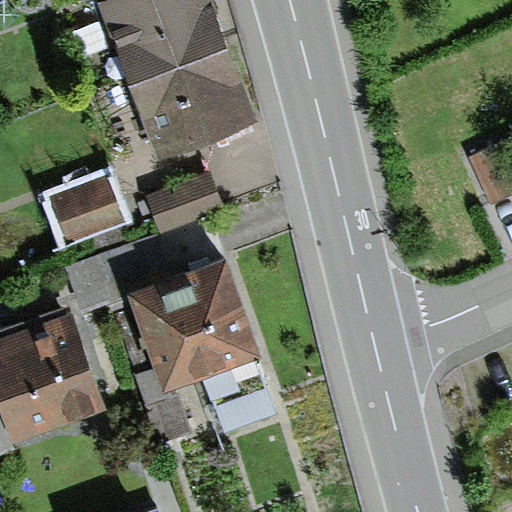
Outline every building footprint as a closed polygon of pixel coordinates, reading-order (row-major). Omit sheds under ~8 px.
[(102,0),(127,64),(228,26),(218,0),(102,0)] [(228,26),(127,64),(158,148),(259,110),(228,26)] [(511,151),(507,142),(472,158),(494,204),(511,195),(511,151)] [(212,164),(147,189),(160,222),(225,197),(212,164)] [(53,189),(70,235),(126,214),(109,168),(53,189)] [(132,272),(176,258),(165,226),(69,260),(84,302),(136,284),(132,272)] [(160,360),(165,371),(196,361),(216,424),(279,403),(227,242),(176,258),(132,272),(136,284),(160,360)] [(0,325),(0,387),(15,430),(109,396),(74,299),(0,325)] [(160,360),(136,369),(160,438),(192,426),(178,387),(171,389),(165,371),(160,360)] [(0,446),(14,441),(0,405),(0,446)] [(164,511),(160,500),(122,511),(164,511)]
